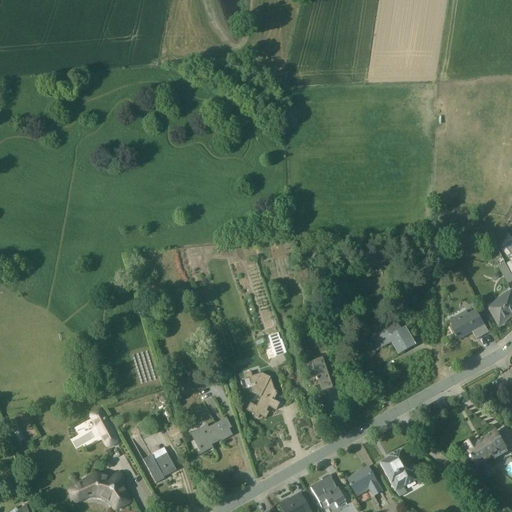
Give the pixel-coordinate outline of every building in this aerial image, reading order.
[(496,246),(503,249),(509,236),(503,233),(496,246)] [(498,269),(508,287),(511,284),(511,277),(503,261),(498,263),(501,268),(498,269)] [(511,292),(486,307),(498,329),(511,321),(511,292)] [(465,311),(448,322),(458,341),(472,333),(476,340),(488,333),(475,310),(467,314),(465,311)] [(397,357),(415,347),(404,327),(400,330),(396,323),(368,338),(376,352),(390,344),(397,357)] [(277,334),(267,337),(274,357),(285,354),(280,340),(279,341),(277,334)] [(321,339),(316,341),(320,354),(326,352),(321,339)] [(321,359),(310,362),(312,369),(304,373),(310,389),(318,386),(320,393),(331,389),(321,359)] [(259,416),(265,419),(268,413),(266,412),(268,407),(275,411),(279,404),(271,400),(272,398),(274,399),(276,394),(275,394),(275,392),(274,391),(269,379),(260,374),(251,377),(250,372),(243,375),(245,380),(248,379),(251,385),(248,386),(248,388),(251,387),(252,390),(251,393),(260,398),(256,406),(249,404),(246,410),(253,414),(252,416),(258,419),(259,416)] [(210,398),(205,400),(209,408),(214,406),(210,398)] [(100,409),(98,409),(90,413),(89,415),(88,417),(89,419),(104,447),(106,448),(108,449),(110,449),(117,445),(118,443),(119,442),(118,440),(115,433),(118,432),(109,415),(106,417),(102,410),(100,409)] [(189,435),(200,455),(212,448),(211,446),(219,442),(220,443),(232,437),(228,430),(231,429),(225,419),(208,428),(206,426),(189,435)] [(473,439),(461,445),(474,467),(507,449),(496,430),(475,442),(473,439)] [(79,434),(71,439),(76,448),(88,441),(83,432),(79,435),(79,434)] [(163,448),(142,461),(155,485),(164,480),(163,479),(175,471),(163,448)] [(398,453),(397,452),(387,457),(388,459),(378,464),(394,493),(396,492),(398,498),(406,494),(403,488),(415,481),(399,453),(399,452),(398,453)] [(367,467),(345,479),(355,498),(368,491),(372,498),(381,492),(367,467)] [(131,502),(131,500),(125,489),(124,486),(124,484),(125,480),(124,477),(122,475),(119,473),(117,473),(110,476),(106,476),(101,474),(98,474),(96,473),(94,474),(70,487),(68,488),(67,490),(66,492),(67,494),(72,503),(73,504),(74,505),(75,505),(77,505),(78,504),(79,503),(84,501),(89,500),(92,499),(95,500),(99,500),(102,502),(106,504),(109,507),(110,509),(112,511),(113,511),(116,511),(118,511),(129,505),(131,503),(131,502)] [(321,481),(309,488),(320,508),(326,504),(328,507),(334,504),(336,508),(344,503),(330,477),(327,478),(327,476),(320,480),(321,481)] [(309,511),(299,493),(277,506),(280,511),(309,511)]
